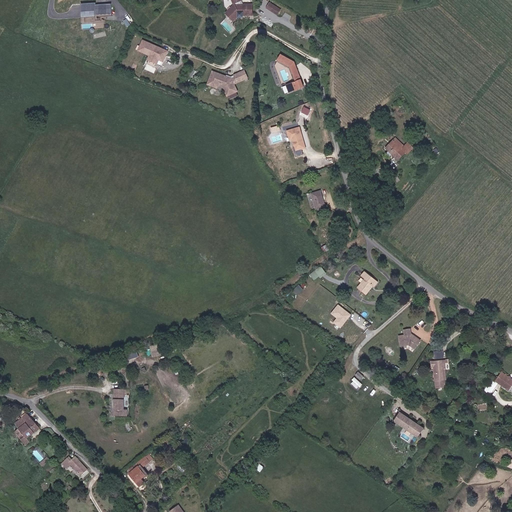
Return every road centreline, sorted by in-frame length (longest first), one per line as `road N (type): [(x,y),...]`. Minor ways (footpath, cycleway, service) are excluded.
road 1 (unclassified): [(327,0),(323,94),(365,232),(450,302),(511,329)]
road 2 (unclassified): [(130,511),(42,413),(0,392)]
